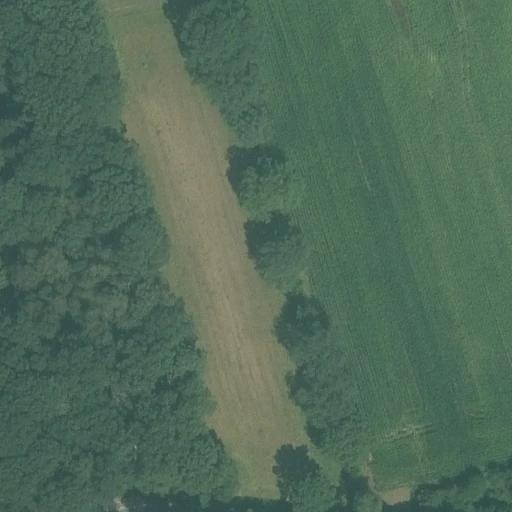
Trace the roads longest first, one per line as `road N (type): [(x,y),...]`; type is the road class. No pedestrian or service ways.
road 1 (track): [(175,500),(0,472)]
road 2 (tertiary): [(131,511),(175,500),(297,511)]
